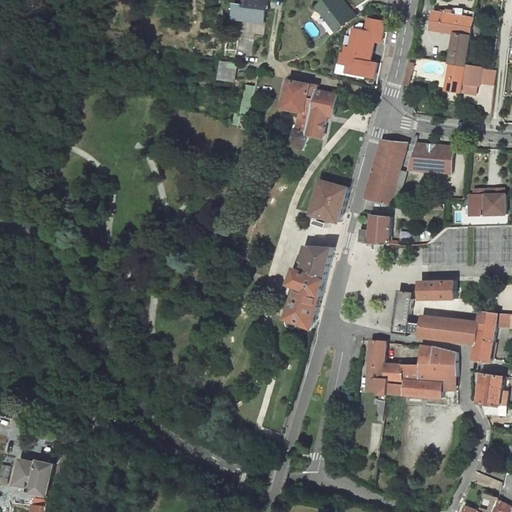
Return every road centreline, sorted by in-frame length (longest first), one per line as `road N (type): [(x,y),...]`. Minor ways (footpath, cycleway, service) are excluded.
road 1 (unclassified): [(223,472),(137,405),(113,373),(88,297),(48,241),(12,225),(0,228)]
road 2 (residential): [(348,330),(468,350),(467,397),(482,428),(451,511)]
road 3 (unclassified): [(223,472),(203,472),(123,429),(103,427),(68,458),(53,511)]
road 4 (unclassified): [(383,117),(326,325)]
road 5 (unclassified): [(326,325),(272,502)]
road 6 (unclassified): [(313,479),(348,330)]
road 7 (unclassified): [(383,117),(511,137)]
road 8 (unclassified): [(410,0),(383,117)]
